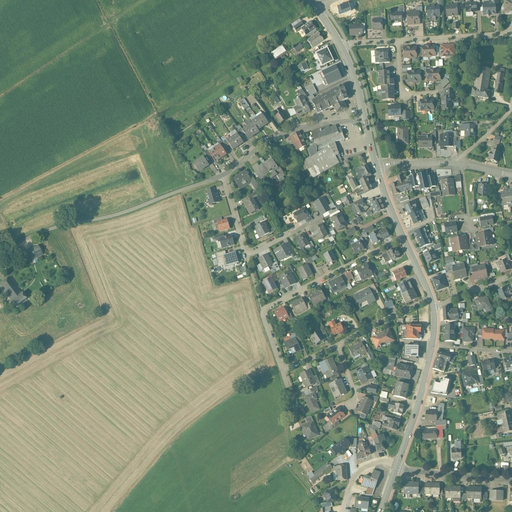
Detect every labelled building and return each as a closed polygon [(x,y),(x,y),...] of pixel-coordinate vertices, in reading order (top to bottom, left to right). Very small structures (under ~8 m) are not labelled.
[(352,1),(337,7),(340,16),(355,10),(352,1)] [(474,3),(465,4),(466,13),(469,12),(469,13),(473,13),(473,12),(476,12),(476,5),(476,3),(474,3)] [(491,4),(483,4),(483,15),(487,15),(488,17),(490,15),(495,15),(495,4),(491,4)] [(457,5),(446,6),(446,17),(457,16),(457,5)] [(439,6),(427,7),(428,18),(439,17),(439,6)] [(416,12),(407,13),(408,25),(419,25),(419,16),(419,12),(416,12)] [(300,19),(291,25),(293,28),(301,22),(300,19)] [(377,20),(373,21),(373,30),(382,29),(382,24),(382,19),(381,19),(377,20)] [(311,22),(304,26),(301,22),(293,28),(296,32),(301,29),(306,36),(316,29),(311,22)] [(361,26),(352,27),(352,36),(362,35),(362,30),(361,26)] [(318,33),(307,40),(312,48),(324,40),(318,33)] [(300,43),(293,48),(296,52),(303,48),(300,43)] [(282,45),(271,53),(275,59),(286,51),(282,45)] [(454,45),(441,46),(441,48),(441,57),(445,57),(446,57),(449,57),(450,56),(454,56),(454,45)] [(320,52),(316,54),(319,60),(330,55),(327,49),(320,52)] [(389,49),(374,50),(375,57),(379,57),(379,63),(390,63),(389,49)] [(330,55),(319,60),(322,66),(326,64),(333,61),(330,55)] [(305,63),(298,66),(299,69),(303,68),(304,71),(308,69),(305,63)] [(337,64),(322,71),(328,84),(343,77),(337,64)] [(491,70),(477,67),(473,89),(487,92),(491,70)] [(383,72),(378,72),(378,87),(381,87),(381,91),(382,91),(382,101),(394,100),(394,86),(394,80),(390,80),(390,71),(383,72)] [(504,74),(498,73),(495,87),(501,88),(504,74)] [(443,88),(450,82),(445,77),(440,82),(442,85),(440,86),(443,88)] [(343,86),(312,101),(318,113),(333,106),(342,101),(348,99),(345,93),(346,92),(343,86)] [(473,89),(472,89),(471,97),(488,100),(489,92),(487,92),(473,89)] [(445,94),(445,98),(443,98),(441,100),(442,109),(445,109),(445,110),(448,110),(448,109),(451,109),(450,98),(453,98),(453,94),(445,94)] [(303,97),(298,99),(298,98),(297,99),(300,106),(294,109),(298,117),(310,111),(306,103),(303,97)] [(342,101),(333,106),(337,113),(346,108),(342,101)] [(400,106),(388,107),(389,115),(393,114),(393,116),(401,115),(400,106)] [(282,112),(279,108),(275,111),(278,115),(275,117),(280,124),(287,120),(282,112)] [(268,124),(262,115),(257,118),(263,127),(268,124)] [(263,127),(257,118),(252,122),(253,124),(258,131),(263,127)] [(237,127),(235,124),(232,126),(237,134),(239,137),(242,135),(239,130),(237,127)] [(258,131),(253,124),(248,127),(254,136),(259,132),(258,131)] [(471,125),(461,125),(461,132),(465,132),(465,137),(475,137),(474,125),(471,125)] [(329,126),(311,132),(315,144),(316,148),(329,144),(344,139),(344,140),(344,139),(341,128),(337,129),(336,126),(330,128),(329,126)] [(254,136),(248,127),(243,131),(245,134),(249,139),(254,136)] [(408,128),(398,128),(398,144),(408,144),(408,128)] [(299,132),(292,135),(293,136),(295,141),(296,144),(303,141),(299,132)] [(239,137),(237,134),(232,138),(238,147),(243,143),(239,137)] [(453,134),(444,134),(444,141),(440,141),(440,147),(440,150),(444,150),(444,147),(453,147),(453,139),(453,134)] [(427,136),(427,137),(419,137),(419,148),(432,148),(432,144),(431,137),(428,137),(428,136),(427,136)] [(238,147),(232,138),(227,141),(229,145),(233,150),(238,147)] [(296,144),(294,145),(296,150),(297,150),(299,149),(306,146),(303,141),(296,144)] [(310,157),(303,161),(313,179),(342,162),(340,159),(341,159),(339,155),(335,156),(329,146),(329,144),(316,148),(316,154),(310,157)] [(315,144),(308,150),(310,157),(316,154),(316,148),(315,144)] [(221,148),(220,146),(214,149),(221,158),(226,155),(221,148)] [(495,146),(494,151),(492,151),(491,154),(490,154),(489,157),(490,157),(489,160),(497,163),(500,153),(498,152),(499,147),(495,146)] [(207,149),(204,152),(209,159),(212,157),(209,153),(207,149)] [(209,153),(212,157),(215,162),(221,158),(214,149),(209,153)] [(203,158),(194,164),(194,165),(195,164),(200,171),(198,172),(199,172),(209,165),(203,158)] [(272,159),(265,163),(266,165),(261,168),(257,163),(250,168),(254,173),(255,173),(261,181),(269,176),(270,178),(276,174),(280,179),(285,176),(280,168),(278,169),(272,159)] [(366,165),(361,168),(362,168),(354,172),(358,180),(366,176),(367,178),(371,175),(366,165)] [(243,173),(233,179),(240,190),(251,183),(251,184),(252,183),(253,183),(249,177),(247,174),(245,176),(243,173)] [(425,173),(421,174),(417,175),(414,176),(413,177),(408,178),(409,180),(412,189),(415,188),(419,187),(420,191),(424,190),(429,189),(429,188),(426,177),(425,173)] [(259,186),(251,175),(249,177),(253,183),(252,183),(256,188),(259,186)] [(433,176),(429,177),(426,177),(429,188),(432,188),(432,187),(436,187),(433,176)] [(367,178),(357,183),(354,178),(349,181),(353,189),(361,185),(362,188),(370,184),(367,178)] [(454,195),(454,190),(452,179),(442,180),(443,192),(444,197),(454,195)] [(398,183),(396,183),(391,185),(394,195),(399,194),(412,190),(412,189),(409,180),(403,181),(398,183)] [(370,184),(362,188),(363,190),(356,193),(358,197),(373,190),(370,184)] [(489,185),(478,184),(477,194),(477,199),(488,200),(488,196),(489,185)] [(507,192),(501,193),(502,201),(503,206),(508,205),(510,204),(507,192)] [(208,195),(207,196),(210,205),(212,206),(214,205),(214,204),(219,202),(218,199),(218,196),(217,196),(216,193),(215,194),(208,195)] [(325,196),(314,202),(322,214),(332,209),(325,196)] [(427,201),(425,198),(419,200),(423,210),(432,206),(431,200),(427,201)] [(253,199),(244,204),(246,208),(247,208),(251,214),(259,209),(253,199)] [(362,199),(354,203),(360,215),(364,213),(362,208),(366,206),(362,199)] [(374,202),(370,204),(374,214),(384,209),(380,200),(374,202)] [(414,202),(404,206),(408,216),(410,215),(418,212),(414,202)] [(308,217),(303,209),(293,214),(294,216),(294,217),(295,219),(296,220),(298,223),(304,219),(308,217)] [(418,212),(410,215),(412,221),(413,221),(414,224),(414,225),(422,221),(418,212)] [(335,216),(331,218),(337,231),(347,226),(340,213),(335,216)] [(481,218),(480,219),(480,221),(481,222),(481,224),(481,227),(491,225),(490,222),(492,222),(492,217),(490,217),(481,218)] [(222,221),(217,222),(218,224),(220,232),(230,229),(227,219),(222,221)] [(263,222),(254,228),(260,238),(269,233),(263,222)] [(449,224),(444,225),(446,234),(457,232),(455,223),(449,224)] [(322,224),(311,230),(318,241),(317,240),(322,237),(323,239),(323,238),(323,237),(327,235),(328,236),(325,231),(322,224)] [(354,228),(346,232),(349,237),(357,233),(354,228)] [(428,239),(426,234),(424,228),(420,230),(414,233),(416,238),(415,238),(418,243),(420,248),(427,246),(431,244),(428,239)] [(386,229),(382,231),(378,233),(382,240),(386,238),(385,238),(389,236),(386,229)] [(377,232),(370,235),(374,244),(382,241),(382,240),(378,233),(377,232)] [(484,234),(477,235),(478,241),(492,239),(491,233),(484,234)] [(224,237),(219,239),(220,240),(222,248),(234,245),(231,235),(224,237)] [(304,235),(295,239),(301,250),(309,245),(308,244),(304,235)] [(458,238),(451,240),(452,246),(466,244),(465,237),(458,238)] [(492,239),(478,241),(478,243),(479,247),(493,245),(492,239)] [(289,242),(273,251),(276,255),(279,253),(280,253),(283,259),(291,255),(288,250),(292,248),(289,242)] [(360,242),(351,246),(355,254),(364,250),(362,245),(360,242)] [(466,244),(452,246),(453,252),(467,250),(466,244)] [(38,246),(27,252),(30,258),(31,260),(42,255),(38,246)] [(395,249),(382,256),(385,263),(393,259),(393,261),(399,258),(398,257),(399,256),(400,254),(399,253),(397,252),(395,249)] [(331,251),(323,255),(328,264),(331,262),(331,263),(336,261),(331,251)] [(432,251),(424,254),(428,263),(436,260),(432,251)] [(226,255),(223,255),(223,257),(218,258),(219,264),(224,263),(226,268),(237,264),(237,263),(239,263),(236,252),(226,255)] [(267,254),(258,259),(261,264),(258,266),(260,271),(263,269),(273,264),(267,254)] [(507,259),(497,263),(496,264),(496,263),(491,265),(493,269),(498,267),(499,267),(501,273),(511,269),(507,259)] [(367,264),(356,270),(359,274),(356,276),(359,282),(372,275),(370,270),(367,264)] [(453,267),(451,267),(452,270),(454,279),(467,277),(464,264),(453,267)] [(307,265),(298,270),(303,280),(304,280),(303,279),(307,277),(307,278),(312,275),(307,265)] [(484,265),(478,267),(481,279),(487,277),(485,270),(484,265)] [(472,268),(473,273),(474,280),(481,279),(478,267),(472,268)] [(403,268),(392,273),(396,281),(407,276),(403,268)] [(289,271),(280,276),(282,280),(281,281),(285,288),(295,283),(291,273),(289,271)] [(351,273),(345,275),(347,279),(348,281),(353,278),(351,273)] [(444,273),(432,277),(435,286),(447,282),(444,273)] [(24,299),(7,277),(0,282),(0,288),(10,302),(7,304),(11,309),(24,299)] [(341,277),(329,283),(332,289),(334,288),(336,292),(346,287),(341,277)] [(269,279),(263,282),(263,283),(268,293),(269,293),(277,289),(273,281),(271,278),(269,279)] [(409,281),(399,286),(401,291),(400,291),(402,295),(413,290),(409,281)] [(505,288),(498,290),(499,293),(501,299),(502,301),(509,299),(507,296),(511,294),(511,284),(511,285),(511,288),(506,290),(505,288)] [(371,292),(369,289),(353,296),(358,305),(367,301),(368,304),(375,301),(373,296),(378,293),(376,289),(371,292)] [(321,290),(308,296),(313,306),(325,300),(325,299),(324,296),(321,290)] [(413,290),(402,295),(406,304),(417,299),(413,290)] [(486,297),(475,301),(475,302),(478,310),(479,311),(478,310),(485,308),(487,313),(486,313),(487,313),(492,311),(490,305),(489,305),(486,297)] [(302,299),(291,304),(296,315),(300,312),(300,311),(307,308),(305,304),(302,299)] [(391,300),(384,304),(387,310),(394,307),(391,300)] [(284,308),(275,313),(279,321),(288,317),(286,313),(284,308)] [(457,310),(448,311),(448,308),(443,308),(444,321),(458,320),(458,314),(457,310)] [(340,324),(336,325),(334,322),(329,324),(334,336),(344,331),(343,329),(342,325),(341,325),(340,324)] [(418,326),(407,325),(407,326),(401,326),(401,331),(403,331),(403,339),(406,339),(418,340),(419,333),(421,333),(421,329),(422,325),(418,325),(418,326)] [(454,327),(445,327),(445,341),(454,341),(454,327)] [(474,329),(463,328),(463,333),(463,342),(472,342),(472,335),(474,335),(474,329)] [(389,330),(377,336),(379,342),(374,344),(377,349),(394,341),(389,330)] [(493,330),(483,330),(483,339),(493,339),(493,331),(493,330)] [(319,331),(311,336),(312,338),(311,339),(312,343),(314,342),(316,345),(324,339),(319,331)] [(504,331),(493,331),(493,339),(493,340),(504,340),(504,331)] [(295,338),(284,343),(287,351),(294,348),(296,352),(301,350),(297,341),(295,338)] [(362,343),(349,350),(353,357),(360,353),(361,356),(367,352),(365,349),(362,343)] [(451,355),(438,351),(432,369),(442,372),(444,372),(447,362),(449,363),(451,355)] [(467,358),(469,366),(476,364),(474,355),(467,358)] [(332,358),(319,364),(322,371),(323,370),(324,372),(323,373),(328,371),(329,373),(325,375),(326,378),(329,377),(329,378),(331,377),(338,374),(339,374),(332,358)] [(492,360),(490,360),(489,361),(487,361),(485,361),(484,363),(482,363),(484,371),(487,371),(488,371),(491,370),(492,369),(495,369),(494,366),(495,365),(494,364),(493,363),(493,361),(492,360)] [(412,368),(397,365),(395,376),(410,379),(412,368)] [(455,367),(451,365),(448,374),(454,376),(455,371),(456,371),(458,368),(455,367)] [(363,369),(357,372),(359,378),(369,373),(366,367),(363,369)] [(310,370),(300,374),(303,382),(304,381),(307,387),(305,388),(306,388),(308,387),(316,384),(316,383),(313,377),(310,370)] [(476,371),(462,375),(465,386),(479,383),(478,377),(476,371)] [(369,373),(359,378),(362,384),(369,381),(372,379),(369,373)] [(335,382),(329,384),(335,398),(346,393),(340,379),(335,382)] [(442,381),(433,379),(431,387),(440,389),(441,386),(442,381)] [(250,383),(245,387),(248,392),(253,387),(250,383)] [(409,385),(397,383),(394,396),(406,399),(409,385)] [(367,392),(376,394),(377,386),(368,385),(367,392)] [(314,393),(312,394),(310,390),(309,390),(304,392),(309,405),(308,405),(311,413),(319,409),(316,402),(315,402),(314,400),(317,399),(315,394),(314,393)] [(511,396),(511,394),(506,396),(505,394),(502,395),(504,404),(511,402),(511,396)] [(370,400),(363,397),(360,404),(369,408),(372,401),(370,400)] [(404,406),(396,404),(390,403),(388,408),(391,409),(390,412),(402,415),(404,406)] [(369,408),(360,404),(357,411),(361,413),(366,415),(369,408)] [(339,408),(327,417),(330,421),(342,411),(339,408)] [(443,411),(438,410),(438,413),(437,421),(435,421),(436,426),(446,426),(446,420),(442,421),(443,411)] [(342,411),(330,421),(333,425),(338,421),(345,415),(342,411)] [(438,413),(426,411),(425,420),(435,421),(437,421),(438,413)] [(509,413),(499,415),(500,418),(502,418),(503,423),(511,422),(509,413)] [(311,416),(305,419),(307,424),(312,422),(313,422),(311,416)] [(395,420),(391,419),(387,418),(386,421),(390,422),(390,423),(384,421),(383,426),(388,428),(388,429),(397,431),(398,427),(399,427),(400,421),(395,420)] [(307,424),(302,427),(305,434),(305,433),(307,434),(310,439),(318,435),(313,422),(312,422),(307,424)] [(511,427),(511,422),(503,423),(504,429),(503,430),(503,433),(511,431),(511,427)] [(436,430),(422,431),(422,440),(437,439),(436,430)] [(377,437),(374,438),(374,439),(372,440),(373,445),(374,446),(375,446),(377,453),(378,453),(382,452),(382,451),(385,450),(382,442),(385,441),(383,435),(377,437)] [(345,439),(332,449),(336,454),(339,452),(341,455),(345,451),(344,450),(350,445),(351,439),(347,442),(345,439)] [(360,444),(357,445),(359,450),(360,453),(362,458),(371,455),(368,447),(367,447),(365,443),(360,444)] [(461,450),(455,450),(455,449),(451,449),(451,458),(461,458),(461,450)] [(330,464),(314,476),(317,479),(332,467),(330,464)] [(346,466),(334,467),(334,471),(337,471),(337,481),(347,480),(346,466)] [(371,479),(364,476),(361,486),(368,488),(369,487),(375,489),(380,473),(374,471),(371,479)] [(369,487),(368,488),(365,495),(372,496),(375,489),(369,487)] [(335,491),(325,493),(327,503),(331,503),(336,502),(335,491)] [(503,492),(490,491),(490,501),(503,501),(503,492)] [(369,499),(358,498),(357,502),(356,502),(356,508),(368,509),(369,499)]
